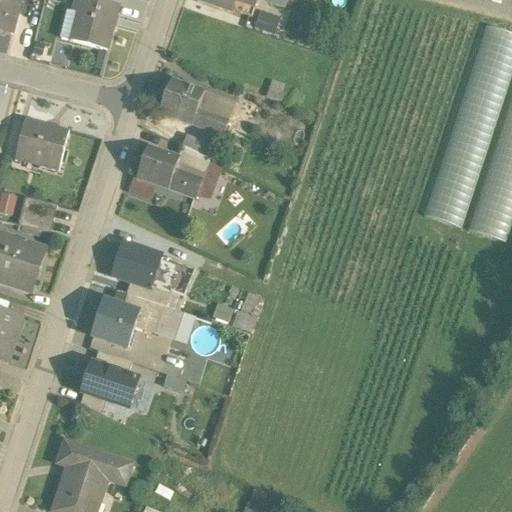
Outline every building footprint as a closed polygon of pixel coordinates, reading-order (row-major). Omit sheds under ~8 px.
[(0,0),(0,32),(11,36),(20,0),(0,0)] [(99,2),(90,0),(75,0),(72,14),(81,16),(74,42),(65,40),(65,41),(106,52),(117,7),(99,2)] [(200,0),(232,11),(233,10),(253,17),(256,9),(259,0),(200,0)] [(279,20),(261,14),(256,28),(275,34),(279,20)] [(511,32),(481,24),(428,217),(464,227),(511,55),(511,32)] [(204,93),(172,81),(171,83),(166,82),(162,94),(166,96),(160,114),(192,126),(193,125),(198,112),(204,93)] [(236,104),(204,93),(198,112),(230,123),(236,104)] [(510,241),(511,233),(511,93),(474,232),(510,241)] [(230,123),(198,112),(193,125),(225,136),(230,123)] [(56,132),(25,124),(26,122),(24,122),(14,161),(16,161),(17,157),(41,163),(40,167),(57,172),(67,133),(57,130),(56,132)] [(179,158),(148,148),(137,179),(197,199),(203,182),(175,172),(179,158)] [(209,161),(182,148),(179,158),(175,172),(203,182),(209,161)] [(57,208),(25,200),(18,227),(50,235),(50,234),(47,233),(51,221),(53,222),(53,220),(51,220),(54,208),(56,209),(57,208)] [(15,203),(2,201),(0,210),(0,218),(11,221),(15,203)] [(44,251),(0,236),(0,276),(32,287),(44,251)] [(161,255),(123,243),(111,277),(130,283),(149,290),(161,255)] [(195,270),(176,262),(165,288),(184,296),(195,270)] [(149,290),(130,283),(126,296),(164,308),(168,296),(149,290)] [(126,296),(115,292),(111,304),(139,313),(135,326),(155,333),(164,308),(126,296)] [(234,325),(247,331),(258,303),(245,298),(234,325)] [(111,304),(103,301),(91,337),(127,349),(135,326),(139,313),(111,304)] [(156,335),(186,345),(195,316),(165,307),(156,335)] [(22,317),(0,309),(0,360),(7,363),(22,317)] [(94,365),(128,377),(132,364),(98,353),(94,365)] [(94,365),(92,365),(82,394),(85,394),(107,402),(128,409),(138,380),(128,377),(94,365)] [(102,416),(107,402),(85,394),(80,406),(102,416)] [(131,464),(65,441),(58,463),(67,466),(52,511),(54,511),(95,511),(107,479),(124,485),(131,464)]
